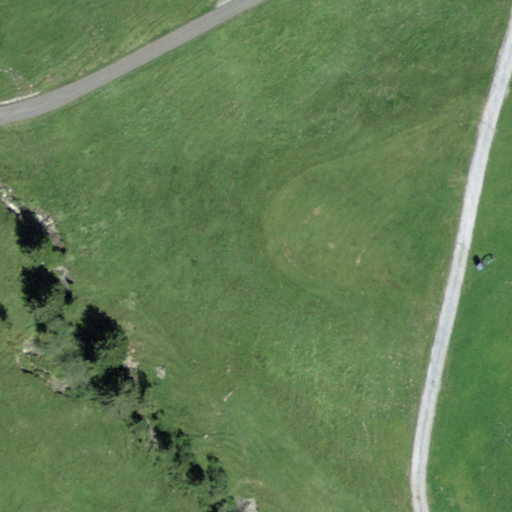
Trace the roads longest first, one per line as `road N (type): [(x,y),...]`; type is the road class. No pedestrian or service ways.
road 1 (track): [(511,39),(428,404),(420,511)]
road 2 (track): [(0,114),(84,87),(251,0)]
